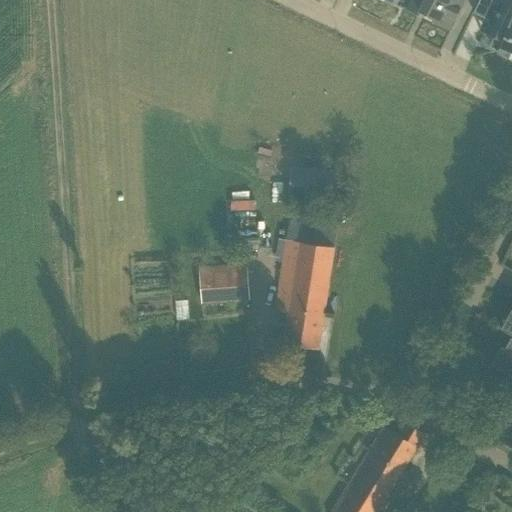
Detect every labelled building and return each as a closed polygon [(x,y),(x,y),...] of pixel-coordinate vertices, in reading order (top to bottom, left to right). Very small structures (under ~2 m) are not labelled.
[(409,0),(406,10),(418,15),(419,12),(433,18),(432,21),(451,30),(464,0),(409,0)] [(511,0),(478,0),(473,12),(492,21),(486,33),(493,37),(489,46),(505,53),(504,55),(511,58),(511,0)] [(287,192),(307,195),(327,198),(331,174),(291,168),(287,192)] [(318,348),(333,249),(336,229),(295,223),(292,239),(292,241),(279,239),(275,261),(281,262),(274,309),(287,311),(282,343),(318,348)] [(249,298),(247,266),(238,266),(237,264),(199,267),(202,302),(249,298)] [(189,318),(187,300),(175,301),(177,319),(189,318)] [(501,347),(491,364),(510,376),(511,372),(511,307),(508,314),(500,328),(509,333),(511,334),(511,338),(504,349),(501,347)] [(375,511),(424,433),(405,422),(398,434),(384,426),(330,511),(375,511)]
